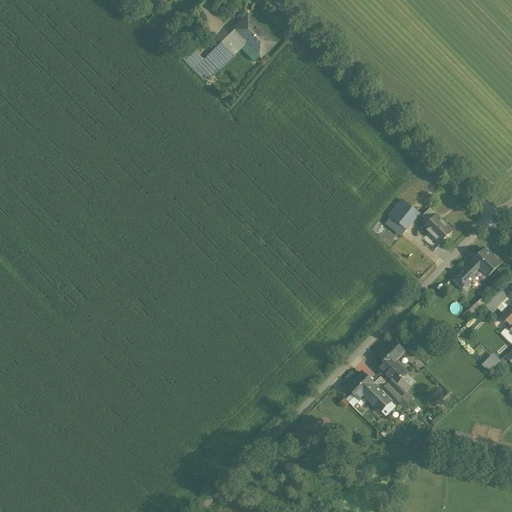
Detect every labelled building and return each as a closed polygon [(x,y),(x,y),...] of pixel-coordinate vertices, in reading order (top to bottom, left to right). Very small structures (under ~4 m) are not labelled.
[(273,44),(247,17),(233,31),(246,44),(259,57),(259,58),(273,44)] [(221,43),(210,54),(219,63),(230,52),(221,43)] [(259,57),(246,44),(241,49),(254,62),(259,57)] [(201,62),(189,49),(184,53),(197,66),(201,62)] [(210,54),(201,62),(210,71),(219,63),(210,54)] [(210,71),(201,62),(197,66),(206,75),(210,71)] [(419,214),(402,201),(390,217),(407,230),(419,214)] [(430,209),(422,217),(428,224),(436,216),(430,209)] [(453,232),(436,216),(428,224),(424,228),(441,244),(453,232)] [(466,269),(454,281),(465,292),(470,287),(467,285),(474,278),(472,275),(478,268),(488,277),(500,265),(485,250),(472,262),(473,262),(466,269)] [(483,299),(477,304),(478,306),(471,313),(475,316),(487,304),(483,299)] [(511,304),(501,316),(509,325),(511,327),(511,326),(511,304)] [(393,341),(378,357),(384,363),(389,367),(395,362),(404,352),(393,341)] [(492,353),(485,359),(492,367),(499,360),(492,353)] [(395,362),(389,367),(384,363),(379,368),(392,381),(396,384),(398,383),(407,374),(395,362)] [(362,373),(347,388),(359,400),(363,396),(374,385),(362,373)] [(396,384),(392,381),(388,385),(401,398),(407,392),(398,383),(396,384)] [(336,388),(342,393),(347,387),(341,382),(336,388)] [(374,385),(363,396),(380,413),(391,402),(391,401),(381,392),(374,385)] [(401,398),(388,385),(381,392),(391,401),(391,402),(394,405),(401,398)] [(428,441),(434,446),(441,437),(434,432),(428,441)] [(470,442),(455,438),(451,452),(467,455),(470,442)]
